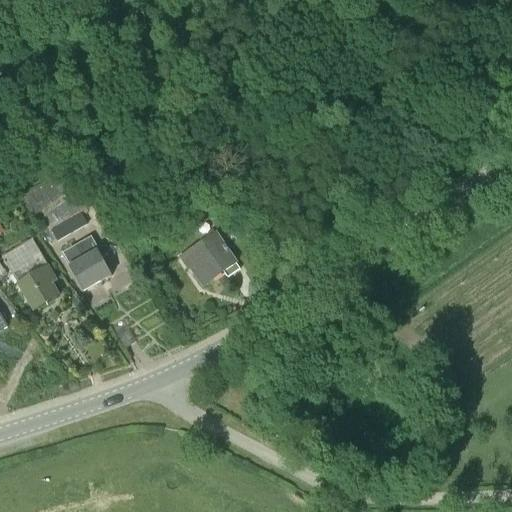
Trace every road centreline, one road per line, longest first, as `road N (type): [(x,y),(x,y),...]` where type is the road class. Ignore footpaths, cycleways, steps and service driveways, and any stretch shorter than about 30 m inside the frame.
road 1 (tertiary): [(163,379),(267,322),(511,157)]
road 2 (unclassified): [(511,496),(410,500),(327,485),(189,412),(163,379)]
road 3 (track): [(310,477),(314,380),(331,357),(379,329)]
road 4 (tertiary): [(0,434),(163,379)]
